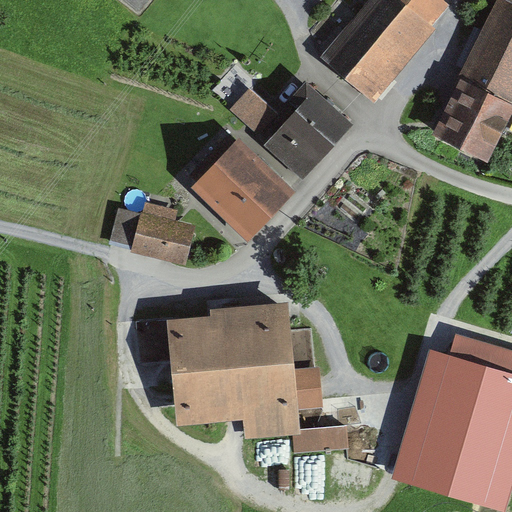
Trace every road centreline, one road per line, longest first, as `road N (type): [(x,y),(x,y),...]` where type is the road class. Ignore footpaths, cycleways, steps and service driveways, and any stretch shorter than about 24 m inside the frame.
road 1 (unclassified): [(131,262),(215,280),(237,273),(367,139),(511,196)]
road 2 (track): [(239,425),(222,450),(195,449),(138,399),(124,332),(131,262)]
road 3 (track): [(288,0),(309,19),(309,69),(374,116),(367,139)]
road 4 (track): [(0,229),(131,262)]
